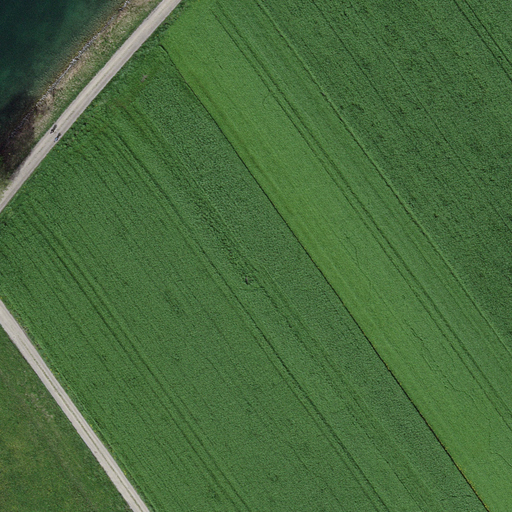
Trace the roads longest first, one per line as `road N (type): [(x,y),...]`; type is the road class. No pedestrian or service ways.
road 1 (track): [(0,202),(176,0)]
road 2 (track): [(138,511),(0,314)]
